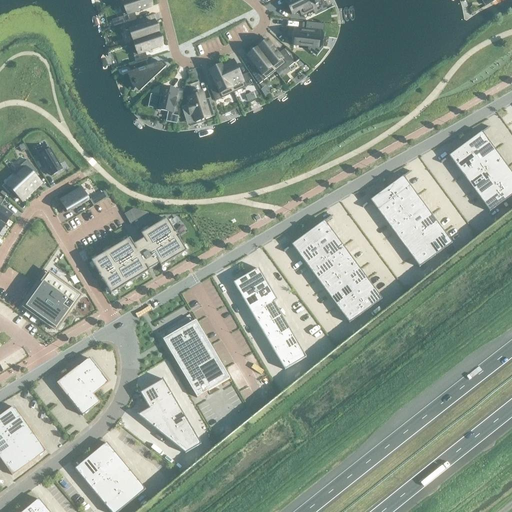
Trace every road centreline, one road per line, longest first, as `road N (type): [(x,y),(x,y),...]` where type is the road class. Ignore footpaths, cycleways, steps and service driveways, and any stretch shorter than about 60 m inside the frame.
road 1 (unclassified): [(116,325),(511,94)]
road 2 (motorway): [(511,345),(301,511)]
road 3 (residential): [(116,325),(128,345),(129,382),(107,421),(0,501)]
road 4 (residential): [(262,4),(263,29),(189,63),(173,51),(162,0)]
road 5 (motorway): [(383,511),(511,409)]
road 6 (unclassified): [(0,396),(116,325)]
